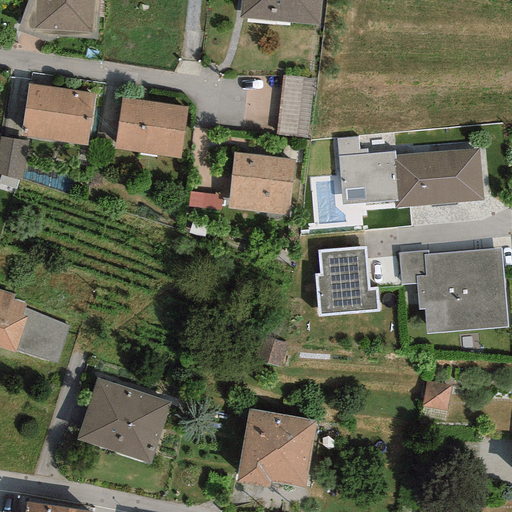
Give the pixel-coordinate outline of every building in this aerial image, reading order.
[(92,0),(37,0),(36,31),(91,34),(92,0)] [(241,0),(239,21),(318,32),(321,0),(241,0)] [(313,80),(282,76),(274,135),(305,139),(313,80)] [(95,96),(28,87),(21,139),(88,149),(95,96)] [(188,109),(121,100),(113,153),(180,163),(188,109)] [(26,143),(0,139),(0,179),(20,182),(26,143)] [(294,162),(232,155),(226,211),(288,217),(294,162)] [(474,155),(382,161),(386,212),(478,206),(474,155)] [(364,249),(317,253),(319,275),(313,275),(317,320),(378,315),(376,291),(367,292),(364,249)] [(428,252),(398,255),(401,288),(415,287),(417,312),(423,312),(425,336),(506,329),(500,252),(429,258),(428,252)] [(0,352),(14,357),(16,350),(26,319),(21,318),(25,308),(25,306),(12,302),(14,296),(0,291),(0,352)] [(68,326),(25,308),(21,318),(26,319),(16,350),(57,365),(68,326)] [(287,344),(258,337),(252,362),(281,369),(287,344)] [(170,407),(99,383),(79,442),(149,466),(170,407)] [(451,388),(426,383),(421,408),(446,413),(451,388)] [(316,424),(248,411),(233,484),(266,490),(267,483),(303,490),(316,424)]
